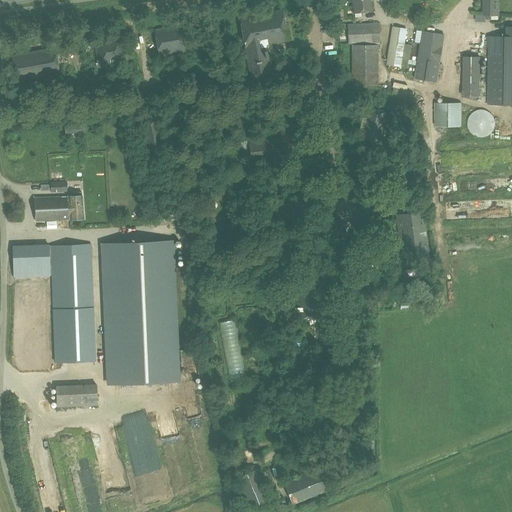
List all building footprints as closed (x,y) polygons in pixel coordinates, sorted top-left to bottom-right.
[(369,0),(352,0),(355,13),(371,10),(369,0)] [(483,0),(484,15),(485,15),(485,20),(491,20),(491,15),(498,15),(498,0),(483,0)] [(251,12),(239,14),(251,83),(276,79),(274,67),(270,68),(266,44),(287,41),(282,11),(252,16),(251,12)] [(379,23),(347,24),(348,44),(380,43),(379,23)] [(179,25),(154,30),(159,55),(184,50),(179,25)] [(392,26),(386,65),(408,68),(411,45),(404,44),(407,29),(392,26)] [(420,43),(414,79),(436,82),(439,63),(440,63),(442,46),(444,35),(422,31),(420,43)] [(120,36),(94,41),(98,66),(125,61),(120,36)] [(488,47),(487,105),(511,105),(511,36),(487,36),(487,47),(488,47)] [(351,45),(352,85),(356,85),(377,86),(378,86),(378,45),(351,45)] [(55,48),(12,55),(16,81),(59,73),(55,48)] [(463,57),(462,97),(480,97),(480,57),(463,57)] [(180,59),(160,62),(161,68),(181,65),(180,59)] [(292,62),(286,63),(288,77),(294,75),(292,62)] [(113,71),(100,73),(101,79),(114,77),(113,71)] [(60,80),(47,83),(48,89),(62,86),(60,80)] [(36,85),(17,88),(17,94),(37,91),(36,85)] [(389,87),(387,97),(412,102),(414,92),(389,87)] [(438,103),(438,127),(460,127),(461,103),(438,103)] [(355,127),(354,133),(357,134),(356,139),(383,144),(390,113),(363,107),(358,127),(355,127)] [(468,119),(468,122),(468,126),(469,129),(470,131),(472,134),(475,136),(478,137),(481,137),(485,137),(488,135),(490,133),(492,131),(494,128),(494,125),(494,121),(494,118),(492,116),(490,113),(487,111),(484,110),(481,110),(477,111),(474,112),(472,114),(470,116),(468,119)] [(84,119),(63,122),(65,132),(65,134),(85,132),(85,129),(84,125),(84,119)] [(157,119),(141,122),(148,152),(163,149),(157,119)] [(302,130),(248,137),(252,166),(306,159),(302,130)] [(237,142),(222,143),(223,157),(245,156),(244,138),(237,139),(237,142)] [(66,181),(50,182),(50,184),(50,190),(50,192),(67,192),(67,186),(66,181)] [(67,197),(34,198),(35,221),(69,219),(83,218),(81,192),(74,192),(75,197),(67,197)] [(311,200),(279,204),(282,230),(314,226),(311,200)] [(268,205),(262,206),(265,226),(271,225),(268,205)] [(422,211),(396,215),(402,259),(428,256),(422,211)] [(172,241),(102,244),(108,385),(178,382),(173,265),(172,241)] [(49,244),(12,245),(13,277),(50,276),(49,244)] [(91,244),(51,246),(53,311),(93,309),(91,244)] [(371,253),(366,253),(362,255),(359,258),(357,262),(356,266),(357,270),(354,274),(358,280),(362,277),(366,279),(370,279),(374,279),(378,277),(381,273),(383,269),(383,265),(382,260),(379,257),(375,254),(371,253)] [(323,284),(296,285),(297,318),(324,317),(323,284)] [(93,309),(53,311),(55,362),(95,361),(93,309)] [(234,320),(219,322),(230,381),(245,379),(234,320)] [(96,385),(55,386),(56,407),(97,405),(96,385)] [(256,469),(236,477),(249,510),(270,502),(262,482),(258,472),(256,469)] [(316,469),(284,483),(292,504),(325,490),(316,469)] [(264,470),(258,472),(262,482),(268,480),(264,470)]
